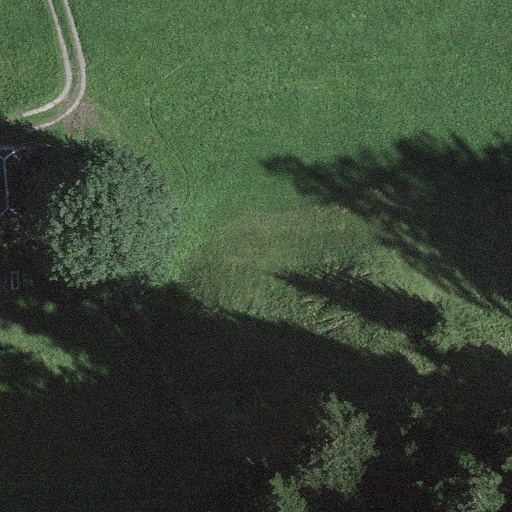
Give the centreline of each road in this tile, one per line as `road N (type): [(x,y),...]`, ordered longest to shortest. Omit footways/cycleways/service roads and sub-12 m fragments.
road 1 (track): [(0,353),(40,317),(69,266),(79,205),(64,105)]
road 2 (track): [(56,0),(73,56),(70,98),(53,112),(0,126)]
